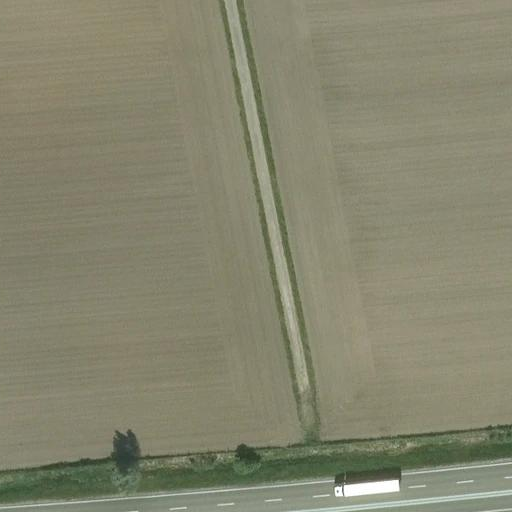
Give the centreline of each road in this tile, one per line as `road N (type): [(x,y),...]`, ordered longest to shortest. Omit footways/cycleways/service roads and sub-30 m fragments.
road 1 (trunk): [(511,474),(114,511)]
road 2 (track): [(230,0),(303,390)]
